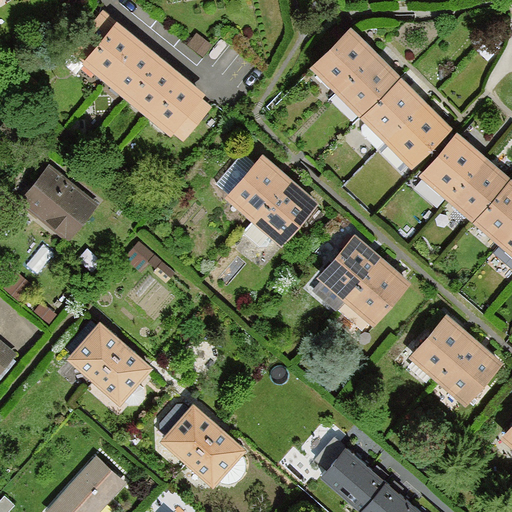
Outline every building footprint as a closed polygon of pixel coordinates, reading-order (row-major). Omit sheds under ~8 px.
[(211,104),(103,14),(74,48),(182,138),(211,104)] [(412,161),(449,124),(348,23),(311,60),(412,161)] [(43,85),(33,77),(20,92),(30,100),(43,85)] [(511,250),(511,180),(455,131),(420,171),(511,250)] [(245,149),(219,180),(231,190),(257,159),(245,149)] [(319,204),(265,157),(232,195),(286,242),(319,204)] [(49,165),(20,200),(69,240),(98,205),(49,165)] [(411,285),(356,238),(324,275),(379,322),(411,285)] [(368,328),(375,320),(350,299),(343,306),(368,328)] [(504,364),(448,316),(416,355),(472,402),(504,364)] [(156,369),(103,322),(70,360),(123,406),(156,369)] [(0,378),(19,356),(0,340),(0,378)] [(248,449),(197,404),(165,440),(216,486),(248,449)] [(390,478),(335,431),(312,458),(326,470),(320,477),(361,511),(390,478)] [(98,511),(125,483),(99,459),(50,511),(98,511)] [(428,511),(390,478),(361,511),(428,511)] [(6,497),(0,503),(0,511),(10,511),(16,506),(6,497)]
